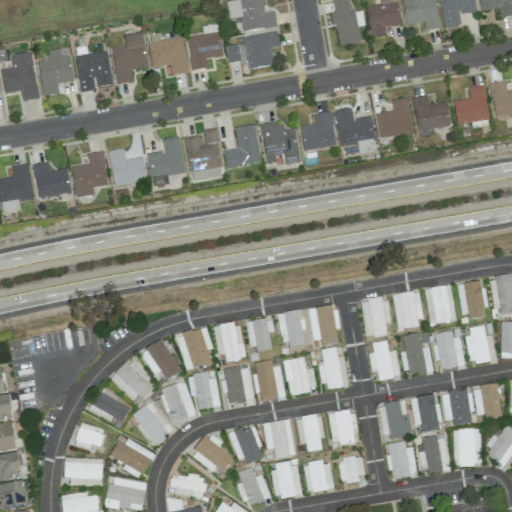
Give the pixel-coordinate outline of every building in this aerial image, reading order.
[(242,31),(275,27),(273,11),(264,12),(261,0),(234,0),(225,1),(228,24),(241,22),(242,31)] [(337,47),(359,44),(356,26),(364,25),(361,9),(350,11),(348,0),(331,0),(334,14),(332,14),(337,47)] [(365,5),(369,39),(385,37),(384,27),(399,25),(395,0),(378,0),(379,4),(365,5)] [(401,0),(404,25),(423,23),(424,31),(438,29),(434,0),(401,0)] [(439,0),(443,29),(460,26),(458,14),(475,11),(473,0),(439,0)] [(191,71),(206,68),(205,59),(222,56),(218,32),(186,37),(191,71)] [(243,36),(247,69),(272,67),(270,48),(278,47),(276,32),(243,36)] [(131,82),(130,70),(145,68),(142,34),(123,36),(124,46),(111,47),(115,84),(131,82)] [(147,43),(151,68),(168,65),(170,75),(187,72),(181,37),(147,43)] [(227,63),(240,62),(237,45),(224,46),(227,63)] [(47,51),(48,60),(36,62),(41,97),(57,94),(56,83),(71,81),(66,48),(47,51)] [(111,85),(106,51),(74,56),(79,93),(95,90),(95,88),(111,85)] [(9,55),(11,67),(0,68),(0,71),(3,93),(21,91),(22,101),(36,99),(31,52),(9,55)] [(511,114),(511,89),(506,90),(505,82),(490,83),(494,117),(511,114)] [(467,88),(469,99),(452,101),(456,125),(488,120),(483,85),(467,88)] [(411,98),(417,132),(449,127),(445,102),(428,105),(426,96),(411,98)] [(412,133),(406,97),(390,100),(392,111),(374,114),(379,139),(412,133)] [(370,117),(352,120),(350,108),(334,110),(339,146),(373,140),(370,117)] [(298,127),(303,152),(335,145),(329,112),(313,115),(314,124),(298,127)] [(265,164),(275,163),(274,157),(282,155),(284,165),(298,163),(293,129),(282,130),(281,122),(259,125),(265,164)] [(223,151),(225,167),(258,164),(254,125),(234,127),(236,149),(223,151)] [(183,138),(190,182),(222,177),(215,129),(199,131),(200,135),(183,138)] [(183,173),(178,136),(161,139),(163,151),(146,154),(151,186),(167,184),(166,175),(183,173)] [(107,151),(112,187),(145,182),(142,157),(124,160),(123,149),(107,151)] [(93,196),(92,187),(107,186),(102,152),(86,154),(87,164),(71,166),(75,198),(93,196)] [(70,193),(66,168),(48,171),(47,162),(32,165),(37,198),(70,193)] [(32,200),(28,164),(11,166),(12,178),(0,178),(0,211),(19,210),(18,201),(32,200)] [(498,314),(511,312),(511,286),(511,275),(488,278),(491,304),(497,303),(498,314)] [(484,316),(481,281),(456,284),(460,318),(484,316)] [(428,325),(454,322),(450,286),(423,288),(428,325)] [(395,330),(417,328),(416,319),(421,319),(418,292),(392,294),(395,330)] [(386,298),(359,302),(364,338),(386,335),(384,323),(389,323),(386,298)] [(335,344),(331,306),(307,309),(311,341),(319,340),(320,346),(335,344)] [(303,346),(301,335),(304,335),(299,309),(276,314),(281,342),(287,341),(288,348),(303,346)] [(247,350),(269,348),(268,332),(272,331),(271,319),(245,321),(247,350)] [(212,326),(215,355),(223,354),(224,362),(243,359),(239,323),(212,326)] [(511,323),(499,323),(499,358),(511,358),(511,323)] [(463,336),(468,365),(495,360),(491,334),(484,335),(483,325),(467,328),(469,335),(463,336)] [(210,364),(206,351),(211,349),(204,327),(174,335),(184,371),(210,364)] [(463,365),(458,337),(451,338),(450,331),(433,334),(439,369),(463,365)] [(431,370),(427,347),(420,348),(418,333),(401,336),(403,351),(399,352),(403,375),(431,370)] [(151,377),(161,373),(164,380),(178,373),(162,340),(139,351),(151,377)] [(377,381),(399,377),(394,351),(387,352),(385,341),(370,343),(372,353),(367,353),(370,372),(375,371),(377,381)] [(320,350),(321,362),(318,362),(321,390),(346,386),(343,356),(336,357),(335,348),(320,350)] [(312,369),(304,370),(303,358),(283,360),(287,394),(315,391),(312,369)] [(153,385),(127,361),(109,380),(135,404),(153,385)] [(279,366),(271,367),(270,361),(255,362),(259,401),(283,399),(279,366)] [(221,394),(226,393),(227,404),(251,401),(246,366),(222,369),(223,381),(219,382),(221,394)] [(215,379),(207,379),(206,373),(187,375),(189,397),(194,397),(195,409),(217,407),(215,379)] [(195,417),(183,381),(158,390),(170,425),(195,417)] [(472,387),(474,415),(483,414),(483,420),(500,418),(496,384),(472,387)] [(468,390),(440,393),(443,420),(450,419),(451,425),(472,423),(468,390)] [(0,396),(0,421),(11,420),(8,395),(0,396)] [(420,432),(439,430),(436,403),(433,403),(432,395),(409,398),(412,426),(419,425),(420,432)] [(130,415),(137,424),(136,425),(152,447),(172,432),(148,401),(130,415)] [(377,405),(381,435),(389,434),(389,439),(409,437),(404,402),(377,405)] [(327,413),(330,445),(356,442),(352,411),(327,413)] [(293,455),(287,419),(261,424),(265,449),(271,448),(272,458),(293,455)] [(103,430),(78,423),(72,446),(88,450),(89,444),(98,447),(103,430)] [(0,451),(14,449),(10,424),(0,425),(0,451)] [(511,452),(511,441),(511,440),(511,429),(504,425),(496,438),(493,436),(482,453),(504,466),(511,452)] [(228,434),(239,466),(263,458),(252,426),(228,434)] [(451,429),(452,466),(480,466),(479,429),(451,429)] [(189,454),(210,473),(215,467),(220,471),(231,459),(217,446),(220,443),(208,432),(189,454)] [(420,474),(447,470),(442,435),(420,438),(422,451),(417,452),(420,474)] [(115,440),(108,457),(123,464),(120,471),(140,479),(152,452),(125,440),(123,444),(115,440)] [(385,444),(389,479),(415,476),(412,447),(404,448),(403,442),(385,444)] [(0,455),(0,480),(19,477),(15,453),(0,455)] [(340,484),(362,481),(359,457),(337,460),(340,484)] [(62,477),(69,478),(69,485),(100,486),(101,459),(63,458),(62,477)] [(302,464),(305,492),(332,490),(329,461),(302,464)] [(274,498),(299,495),(296,462),(270,465),(274,498)] [(253,477),(250,467),(236,473),(240,483),(235,485),(243,506),(268,497),(260,475),(253,477)] [(173,495),(201,498),(203,477),(170,474),(168,486),(174,487),(173,495)] [(145,483),(113,478),(112,485),(106,484),(103,506),(140,511),(145,483)] [(0,484),(0,508),(25,506),(23,482),(0,484)] [(61,511),(96,511),(94,496),(86,496),(86,492),(59,495),(61,511)] [(200,511),(199,506),(181,510),(179,498),(165,501),(166,511),(200,511)] [(229,507),(221,502),(214,511),(246,511),(232,502),(229,507)]
